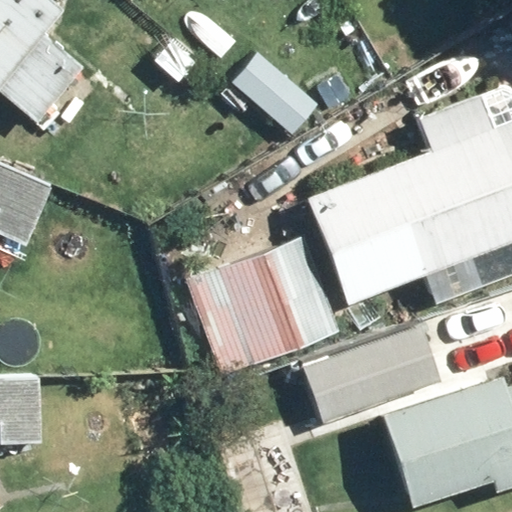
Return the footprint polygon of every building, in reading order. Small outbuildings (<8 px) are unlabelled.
[(0,0),(0,99),(27,121),(74,63),(33,30),(52,11),(40,0),(0,0)] [(166,27),(138,56),(175,91),(203,62),(166,27)] [(294,46),(260,73),(296,117),(329,91),(294,46)] [(511,120),(299,200),(339,305),(511,239),(511,120)] [(0,237),(13,244),(40,187),(0,167),(0,237)] [(325,335),(291,238),(174,278),(208,376),(325,335)] [(408,331),(295,369),(311,417),(424,380),(408,331)] [(511,378),(366,420),(393,511),(396,511),(511,478),(511,378)] [(28,381),(0,379),(0,443),(26,444),(28,381)]
